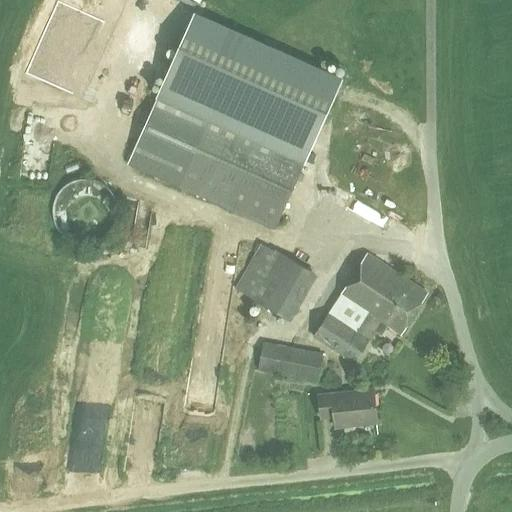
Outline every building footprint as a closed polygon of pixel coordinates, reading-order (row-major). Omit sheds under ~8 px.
[(376,151),(323,123),(341,81),(192,16),(128,163),(277,227),(299,177),(352,201),(376,151)] [(27,177),(52,179),(53,159),(28,157),(27,177)] [(55,202),(54,205),(54,208),(53,211),(53,213),(54,216),(54,219),(55,222),(56,224),(57,227),(59,229),(60,232),(62,234),(64,236),(66,237),(69,239),(71,240),(74,242),(76,243),(79,243),(82,244),(85,244),(88,244),(90,244),(93,243),(96,242),(99,242),(101,240),(104,239),(106,237),(108,236),(110,234),(112,231),(114,229),(115,227),(116,224),(117,221),(118,219),(119,216),(119,213),(119,210),(119,207),(118,205),(117,202),(117,199),(115,197),(114,194),(112,192),(110,189),(108,187),(106,185),(104,184),(101,182),(99,181),(96,180),(93,179),(90,179),(87,179),(85,179),(82,179),(79,179),(76,180),(73,181),(71,182),(68,184),(66,186),(64,187),(62,190),(60,192),(58,194),(57,197),(56,199),(55,202)] [(252,298),(290,320),(317,274),(279,252),(275,249),(274,251),(261,243),(235,288),(252,298)] [(313,336),(353,363),(382,321),(400,333),(426,292),(367,254),(340,295),(367,312),(358,330),(330,310),(313,336)] [(259,369),(316,379),(321,352),(264,342),(259,369)] [(334,416),(336,427),(378,422),(374,390),(319,396),(321,417),(334,416)] [(346,463),(365,458),(359,434),(339,439),(346,463)]
